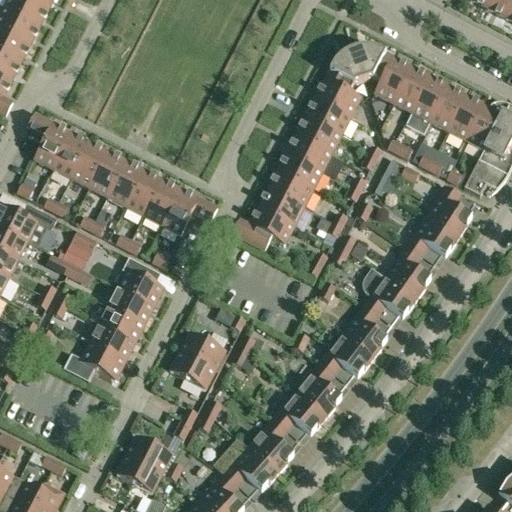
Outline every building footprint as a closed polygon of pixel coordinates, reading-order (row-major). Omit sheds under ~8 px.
[(40,29),(49,10),(28,0),(10,0),(5,10),(40,29)] [(28,0),(49,10),(54,0),(28,0)] [(471,0),(470,4),(488,13),(494,0),(471,0)] [(511,0),(494,0),(488,13),(506,22),(511,10),(511,0)] [(0,30),(31,47),(40,29),(5,10),(0,19),(0,30)] [(0,53),(21,65),(31,47),(0,30),(0,53)] [(0,76),(12,83),(21,65),(0,53),(0,76)] [(372,83),(379,87),(392,62),(383,58),(381,62),(379,61),(374,59),(372,59),(368,58),(365,58),(361,58),(358,58),(356,59),(354,59),(362,86),(372,83)] [(353,89),(362,86),(354,59),(349,61),(347,62),(345,63),(342,66),(340,68),(338,70),(337,71),(336,73),(334,75),(333,77),(329,75),(324,84),(349,97),(353,89)] [(374,98),(392,107),(410,72),(392,62),(379,87),(374,98)] [(428,81),(410,72),(392,107),(410,117),(428,81)] [(2,103),(12,83),(0,76),(0,118),(5,122),(12,108),(2,103)] [(446,90),(428,81),(410,117),(428,126),(446,90)] [(360,102),(349,97),(324,84),(314,103),(350,122),(360,102)] [(464,100),(446,90),(428,126),(446,135),(464,100)] [(483,109),(464,100),(446,135),(464,145),(483,109)] [(341,140),(350,122),(314,103),(305,122),(341,140)] [(491,114),(483,109),(464,145),(482,154),(483,154),(489,142),(506,108),(505,107),(503,107),(500,106),(496,107),(494,107),(494,108),(491,114)] [(511,137),(511,110),(508,108),(506,108),(489,142),(511,153),(511,148),(508,146),(511,137)] [(45,142),(33,164),(53,174),(71,139),(55,130),(37,121),(30,135),(45,142)] [(305,122),(296,140),(331,158),(341,140),(305,122)] [(53,174),(71,183),(89,148),(71,139),(53,174)] [(322,176),(331,158),(296,140),(286,158),(322,176)] [(485,190),(496,196),(500,191),(504,186),(506,183),(508,180),(509,177),(511,174),(511,171),(511,170),(511,153),(489,142),(483,154),(482,154),(483,154),(463,192),(479,201),(483,194),(485,190)] [(392,144),(387,153),(397,159),(402,149),(392,144)] [(71,183),(89,192),(107,157),(89,148),(71,183)] [(412,154),(402,149),(397,159),(407,164),(412,154)] [(366,161),(376,165),(381,155),(372,150),(366,161)] [(89,192),(107,202),(125,167),(107,157),(89,192)] [(286,158),(277,176),(312,194),(322,176),(286,158)] [(422,160),(418,169),(428,174),(432,165),(422,160)] [(376,165),(366,161),(361,171),(370,175),(376,165)] [(391,163),(374,197),(386,203),(404,170),(391,163)] [(443,170),(432,165),(428,174),(438,180),(443,170)] [(107,202),(125,211),(143,176),(125,167),(107,202)] [(406,172),(401,181),(415,188),(419,179),(406,172)] [(451,174),(446,184),(456,189),(461,180),(451,174)] [(125,211),(143,221),(162,185),(143,176),(125,211)] [(277,176),(267,194),(303,212),(312,194),(277,176)] [(356,181),(351,191),(360,195),(365,186),(356,181)] [(143,221),(161,230),(180,195),(162,185),(143,221)] [(33,194),(21,188),(16,197),(28,204),(33,194)] [(444,190),(424,221),(458,243),(468,228),(464,225),(467,220),(452,211),(459,200),(444,190)] [(351,191),(345,201),(354,206),(360,195),(351,191)] [(294,230),(303,212),(267,194),(258,212),(294,230)] [(192,218),(194,219),(206,226),(213,212),(180,195),(161,230),(180,240),(192,218)] [(53,217),(59,206),(49,201),(43,212),(53,217)] [(59,206),(53,217),(63,223),(69,212),(59,206)] [(355,221),(364,226),(372,212),(362,207),(355,221)] [(0,232),(27,246),(36,227),(51,234),(56,225),(27,210),(22,220),(1,208),(0,210),(0,232)] [(235,240),(264,255),(271,243),(284,250),(294,230),(258,212),(249,230),(242,227),(235,240)] [(337,217),(332,227),(341,232),(346,222),(337,217)] [(89,236),(95,225),(85,220),(79,230),(89,236)] [(441,260),(444,255),(448,258),(458,243),(424,221),(404,252),(419,262),(427,251),(441,260)] [(336,242),(341,232),(332,227),(323,222),(318,233),(336,242)] [(95,225),(89,236),(100,241),(105,230),(95,225)] [(0,232),(0,255),(17,264),(27,246),(0,232)] [(78,257),(87,240),(77,235),(68,252),(78,257)] [(126,254),(131,244),(121,238),(115,249),(126,254)] [(346,239),(339,253),(348,257),(355,244),(346,239)] [(87,240),(78,257),(88,262),(97,246),(87,240)] [(131,244),(126,254),(136,260),(141,249),(131,244)] [(361,264),(368,253),(359,246),(351,257),(361,264)] [(404,252),(383,282),(416,305),(426,290),(423,287),(426,282),(412,272),(419,262),(404,252)] [(341,271),(348,257),(339,253),(331,266),(341,271)] [(0,255),(0,277),(8,282),(17,264),(0,255)] [(306,277),(315,282),(326,262),(316,257),(306,277)] [(163,273),(168,264),(156,258),(151,267),(163,273)] [(67,280),(72,269),(62,264),(57,275),(67,280)] [(83,275),(72,269),(67,280),(77,285),(83,275)] [(365,288),(374,276),(365,269),(356,281),(365,288)] [(127,274),(117,293),(153,311),(162,292),(127,274)] [(383,282),(362,311),(377,322),(384,311),(399,321),(402,316),(406,319),(416,305),(383,282)] [(319,301),(328,306),(335,292),(326,287),(319,301)] [(40,299),(51,304),(56,294),(46,288),(40,299)] [(117,293),(108,311),(143,329),(153,311),(117,293)] [(56,307),(67,313),(72,302),(62,296),(56,307)] [(51,304),(40,299),(35,309),(46,314),(51,304)] [(67,313),(56,307),(51,317),(62,322),(67,313)] [(108,311),(98,329),(134,347),(143,329),(108,311)] [(362,311),(340,340),(372,365),(383,350),(379,347),(383,343),(369,332),(377,322),(362,311)] [(230,331),(239,336),(245,325),(235,320),(230,331)] [(27,325),(22,335),(31,340),(37,330),(27,325)] [(98,329),(89,347),(125,366),(134,347),(98,329)] [(33,354),(42,359),(52,338),(43,334),(33,354)] [(26,350),(31,340),(22,335),(17,346),(26,350)] [(189,338),(179,357),(214,375),(224,356),(189,338)] [(309,343),(299,338),(292,352),(301,356),(309,343)] [(245,340),(238,353),(247,358),(254,345),(245,340)] [(340,340),(318,369),(332,380),(340,370),(354,381),(357,376),(361,378),(372,365),(340,340)] [(63,373),(88,386),(94,374),(115,385),(125,366),(89,347),(81,363),(71,358),(63,373)] [(240,372),(247,358),(238,353),(231,367),(240,372)] [(179,357),(169,376),(204,394),(214,375),(179,357)] [(9,362),(3,372),(13,377),(18,366),(9,362)] [(318,369),(294,397),(325,423),(337,409),(333,406),(337,401),(324,390),(332,380),(318,369)] [(0,382),(7,387),(13,377),(3,372),(0,378),(0,382)] [(294,397),(271,425),(285,437),(293,427),(307,438),(311,433),(314,436),(325,423),(294,397)] [(211,405),(204,418),(213,423),(220,410),(211,405)] [(187,413),(182,424),(191,429),(197,418),(187,413)] [(206,436),(213,423),(204,418),(197,432),(206,436)] [(182,424),(176,434),(186,439),(191,429),(182,424)] [(271,425),(247,453),(277,479),(289,465),(286,462),(290,458),(277,446),(285,437),(271,425)] [(11,442),(1,437),(0,439),(0,448),(6,452),(11,442)] [(136,441),(126,460),(161,479),(171,459),(136,441)] [(21,448),(11,442),(6,452),(17,457),(21,448)] [(247,453),(223,480),(236,492),(245,482),(258,494),(262,489),(265,492),(277,479),(247,453)] [(56,465),(46,460),(41,469),(51,475),(56,465)] [(126,460),(116,479),(151,498),(161,479),(126,460)] [(66,471),(56,465),(51,475),(61,480),(66,471)] [(176,486),(183,472),(172,467),(165,482),(176,486)] [(0,511),(3,511),(18,483),(0,473),(0,511)] [(221,481),(198,506),(203,511),(238,511),(227,501),(236,492),(223,480),(221,481)] [(39,494),(18,483),(3,511),(31,511),(44,489),(42,489),(39,494)] [(507,507),(502,511),(511,511),(511,485),(509,484),(497,499),(507,507)] [(54,511),(62,499),(44,489),(31,511),(54,511)] [(147,511),(151,505),(152,504),(151,505),(142,501),(136,511),(147,511)]
